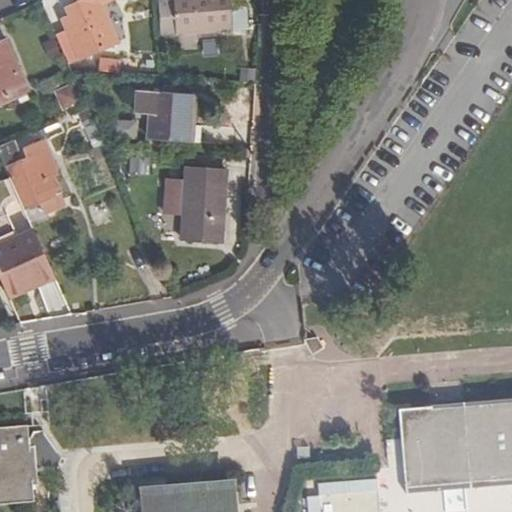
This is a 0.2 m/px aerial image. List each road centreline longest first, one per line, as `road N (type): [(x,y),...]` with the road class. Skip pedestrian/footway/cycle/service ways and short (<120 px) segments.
road 1 (residential): [(434,0),(427,33),(389,106),(258,281),(195,313),(0,351)]
road 2 (residential): [(272,0),(256,195)]
